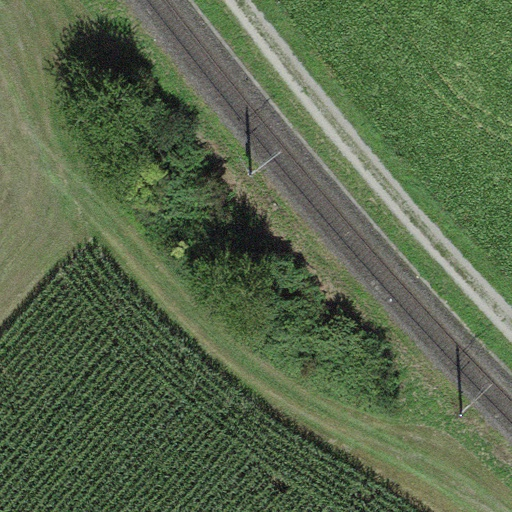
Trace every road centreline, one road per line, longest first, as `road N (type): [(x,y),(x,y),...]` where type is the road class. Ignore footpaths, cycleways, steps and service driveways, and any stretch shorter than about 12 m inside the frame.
road 1 (track): [(52,0),(55,126),(91,187),(223,335),(485,511)]
road 2 (track): [(232,0),(511,332)]
